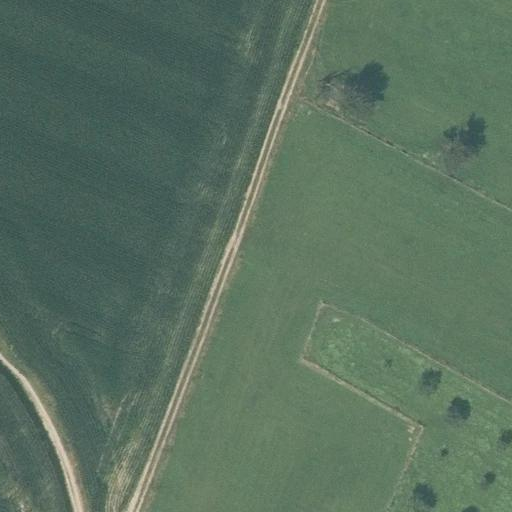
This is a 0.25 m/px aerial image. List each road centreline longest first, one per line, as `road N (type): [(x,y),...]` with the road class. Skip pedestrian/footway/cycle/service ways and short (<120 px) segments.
road 1 (track): [(319,0),(139,511)]
road 2 (track): [(76,511),(62,457),(0,352)]
